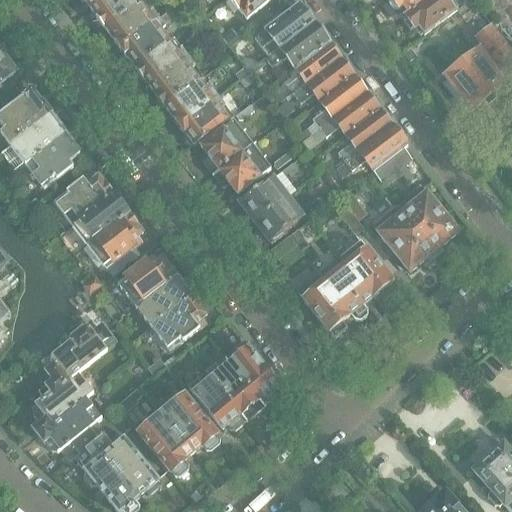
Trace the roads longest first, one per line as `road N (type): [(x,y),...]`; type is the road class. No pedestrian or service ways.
road 1 (residential): [(343,422),(16,0)]
road 2 (residential): [(511,257),(315,0)]
road 3 (residential): [(343,422),(511,266)]
road 4 (residential): [(244,511),(343,422)]
